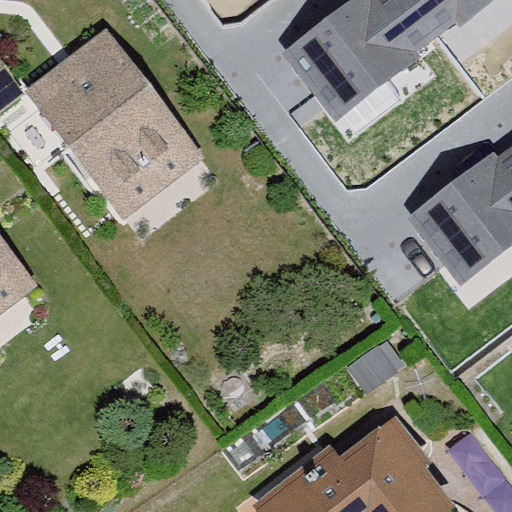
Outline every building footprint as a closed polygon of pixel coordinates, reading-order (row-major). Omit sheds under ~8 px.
[(371,0),(357,0),(289,51),(337,116),(415,58),(411,53),(435,33),(410,0),(372,0),(371,0)] [(460,22),(488,0),(410,0),(435,33),(456,17),(460,22)] [(113,47),(35,106),(130,231),(208,171),(113,47)] [(0,70),(0,127),(28,107),(0,70)] [(492,159),(414,217),(462,282),(511,244),(511,155),(497,166),(492,159)] [(0,255),(0,331),(37,302),(0,255)] [(272,511),(458,511),(397,438),(353,475),(338,457),(272,511)]
